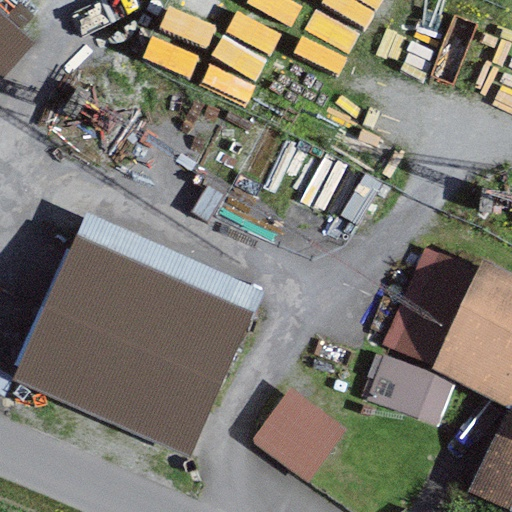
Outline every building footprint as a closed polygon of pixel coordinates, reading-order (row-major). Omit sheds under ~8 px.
[(0,89),(42,42),(0,5),(0,89)] [(315,214),(358,236),(385,185),(342,163),(315,214)] [(194,460),(256,312),(237,304),(248,279),(90,213),(18,387),(194,460)] [(511,273),(486,261),(482,269),(438,248),(390,349),(398,352),(461,382),(511,405),(511,424),(480,492),(511,507),(511,273)] [(382,400),(448,422),(461,382),(398,352),(382,400)] [(307,476),(336,435),(287,400),(257,441),(307,476)]
